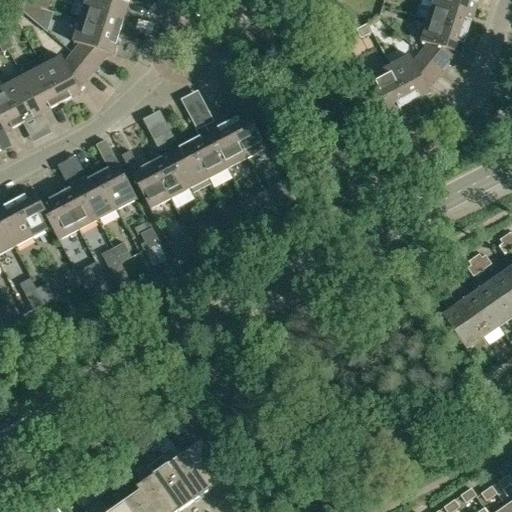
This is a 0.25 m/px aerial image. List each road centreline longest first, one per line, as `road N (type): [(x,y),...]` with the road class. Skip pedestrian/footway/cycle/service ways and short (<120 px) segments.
road 1 (tertiary): [(100,375),(511,164)]
road 2 (residential): [(0,179),(90,131),(165,67)]
road 3 (residential): [(165,67),(181,74),(197,68),(203,43),(191,31),(174,30),(161,42),(161,59)]
road 4 (tertiary): [(0,446),(100,375)]
